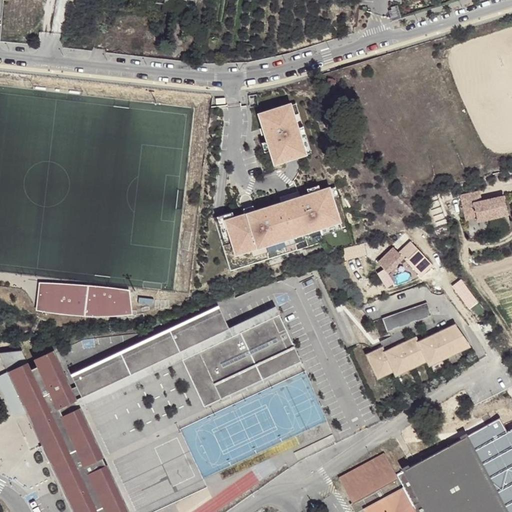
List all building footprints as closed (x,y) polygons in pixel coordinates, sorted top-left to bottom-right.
[(102,0),(102,8),(195,14),(196,0),(102,0)] [(297,103),(260,115),(268,141),(271,151),(275,165),(313,154),(297,103)] [(271,151),(268,141),(263,143),(266,153),(271,151)] [(234,213),(215,219),(232,272),(325,242),(323,235),(361,223),(341,186),(301,198),(299,193),(291,195),(293,200),(283,203),(255,212),(246,215),(235,218),(234,213)] [(474,194),(456,199),(460,217),(470,214),(472,220),(473,224),(503,217),(499,199),(476,204),(474,194)] [(282,198),(283,203),(293,200),(291,195),(282,198)] [(245,210),(246,215),(255,212),(254,207),(245,210)] [(470,214),(460,217),(461,223),(472,220),(470,214)] [(423,257),(409,243),(398,253),(412,268),(412,267),(423,257)] [(423,257),(412,267),(420,275),(430,265),(423,257)] [(462,282),(456,287),(465,300),(472,295),(462,282)] [(81,295),(82,286),(41,283),(38,310),(45,311),(47,291),(63,293),(63,296),(71,297),(71,293),(81,295)] [(63,293),(47,291),(45,311),(84,316),(84,314),(105,316),(105,309),(126,312),(128,291),(112,289),(111,293),(103,292),(104,288),(82,286),(81,295),(71,293),(71,297),(63,296),(63,293)] [(425,303),(380,319),(385,333),(392,330),(392,329),(397,328),(397,329),(410,324),(409,323),(414,321),(415,323),(430,317),(425,303)] [(219,306),(71,375),(72,376),(220,307),(219,306)] [(77,386),(82,398),(179,352),(230,329),(230,328),(220,307),(72,376),(77,386)] [(230,329),(179,352),(183,360),(203,350),(280,315),(276,307),(230,328),(230,329)] [(203,358),(186,366),(204,406),(219,399),(220,401),(302,363),(280,315),(203,350),(208,361),(205,362),(203,358)] [(381,349),(365,356),(377,380),(392,371),(394,375),(424,359),(427,364),(458,349),(457,346),(466,342),(453,324),(416,342),(414,338),(383,353),(381,349)] [(23,350),(0,352),(0,354),(8,372),(27,413),(29,412),(36,429),(64,416),(81,409),(80,407),(77,400),(82,398),(77,386),(72,389),(67,379),(54,351),(34,360),(38,367),(32,370),(23,350)] [(203,350),(183,360),(186,366),(203,358),(205,362),(208,361),(203,350)] [(82,398),(77,400),(80,407),(183,360),(179,352),(82,398)] [(27,413),(8,372),(0,375),(0,379),(17,417),(27,413)] [(86,465),(103,457),(81,409),(64,416),(86,465)] [(35,430),(44,445),(63,436),(64,439),(68,437),(101,508),(97,510),(98,511),(106,511),(89,472),(86,465),(64,416),(36,429),(35,430)] [(40,447),(70,511),(98,511),(97,510),(101,508),(68,437),(64,439),(63,436),(44,445),(40,447)] [(504,511),(464,437),(404,469),(427,511),(504,511)] [(427,511),(404,469),(395,474),(384,454),(338,478),(351,503),(349,504),(352,511),(356,511),(362,509),(363,511),(427,511)] [(89,472),(107,464),(103,457),(86,465),(89,472)] [(89,472),(106,511),(129,511),(107,464),(89,472)]
